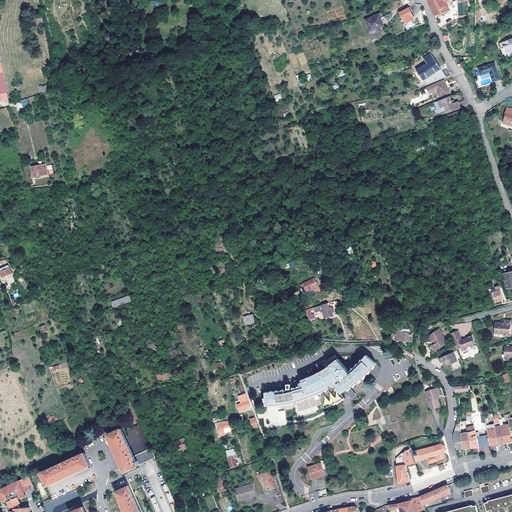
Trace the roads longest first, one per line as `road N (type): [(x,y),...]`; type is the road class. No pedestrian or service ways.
road 1 (residential): [(415,354),(448,386),(457,470)]
road 2 (residential): [(477,112),(422,0)]
